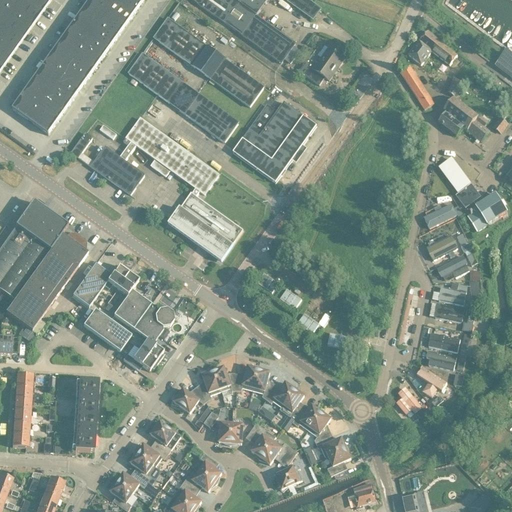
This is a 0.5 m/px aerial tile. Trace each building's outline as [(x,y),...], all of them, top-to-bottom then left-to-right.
[(0,0),(0,5),(14,15),(23,2),(19,0),(0,0)] [(90,0),(12,110),(48,136),(145,0),(90,0)] [(50,2),(46,0),(24,0),(23,2),(41,15),(50,2)] [(192,0),(281,64),(295,45),(256,17),(268,0),(284,0),(313,20),(321,9),(307,0),(192,0)] [(41,15),(23,2),(14,15),(32,28),(41,15)] [(0,24),(5,28),(14,15),(0,5),(0,24)] [(32,28),(14,15),(5,28),(23,41),(32,28)] [(154,39),(250,108),(264,89),(168,20),(154,39)] [(23,41),(5,28),(0,34),(0,43),(14,53),(23,41)] [(457,56),(456,55),(438,41),(438,40),(428,32),(409,56),(422,66),(431,54),(432,52),(450,66),(457,56)] [(229,41),(226,46),(238,54),(241,48),(229,41)] [(0,43),(0,62),(4,66),(14,53),(0,43)] [(320,87),(325,79),(329,82),(346,57),(331,46),(315,68),(306,62),(299,72),(320,87)] [(511,49),(510,48),(503,58),(497,66),(511,77),(510,78),(511,79),(511,49)] [(129,75),(224,143),(238,124),(143,55),(129,75)] [(409,67),(401,73),(400,73),(425,111),(434,105),(409,67)] [(484,129),(488,123),(487,122),(480,117),(479,118),(454,99),(443,113),(445,115),(439,123),(457,137),(463,129),(468,132),(477,139),(482,143),(490,133),(484,129)] [(317,127),(313,124),(304,117),(303,117),(284,104),(277,114),(267,106),(233,153),(276,184),(292,161),(296,164),(307,150),(303,146),(317,127)] [(501,134),(508,125),(499,118),(492,128),(501,134)] [(120,159),(125,162),(136,147),(156,161),(151,167),(166,178),(170,171),(195,189),(181,209),(180,209),(168,225),(222,264),(234,247),(233,246),(243,231),(196,198),(200,192),(205,196),(219,176),(141,120),(127,139),(131,143),(120,159)] [(112,142),(117,135),(103,124),(97,132),(112,142)] [(72,154),(79,159),(93,139),(86,134),(72,154)] [(105,148),(91,168),(131,196),(144,177),(125,162),(120,159),(105,148)] [(458,192),(469,184),(452,160),(440,169),(458,192)] [(339,176),(342,171),(330,164),(327,169),(339,176)] [(500,202),(496,195),(479,206),(476,201),(480,198),(471,186),(457,197),(470,216),(467,218),(478,233),(508,214),(503,207),(500,202)] [(0,284),(50,215),(33,203),(24,215),(15,228),(0,249),(0,284)] [(451,207),(423,219),(429,232),(456,219),(451,207)] [(458,217),(463,215),(458,208),(454,210),(458,217)] [(52,216),(50,215),(0,284),(0,290),(14,300),(49,251),(50,252),(68,227),(52,216)] [(463,235),(457,238),(472,267),(477,264),(463,235)] [(6,314),(24,327),(32,332),(88,255),(84,252),(66,239),(62,236),(6,314)] [(457,251),(451,239),(427,251),(433,263),(457,251)] [(253,259),(257,245),(251,243),(247,257),(253,259)] [(467,269),(468,268),(463,259),(437,272),(442,280),(451,275),(455,282),(469,275),(467,269)] [(117,290),(130,272),(123,267),(122,269),(119,266),(111,277),(95,265),(72,297),(88,309),(104,287),(109,290),(112,286),(117,290)] [(130,272),(117,290),(127,297),(114,316),(133,330),(151,305),(150,297),(142,299),(132,291),(139,281),(136,279),(137,277),(130,272)] [(472,280),(480,279),(480,272),(472,272),(472,280)] [(273,294),(280,285),(265,274),(258,284),(273,294)] [(465,306),(467,295),(441,290),(439,300),(465,306)] [(303,301),(288,291),(281,300),(296,311),(303,301)] [(470,310),(469,314),(467,324),(473,326),(473,324),(475,325),(481,326),(483,314),(476,313),(477,307),(479,297),(473,296),(471,306),(470,310)] [(434,322),(460,327),(465,306),(439,300),(434,322)] [(427,313),(433,315),(436,304),(430,302),(427,313)] [(159,311),(151,305),(133,330),(147,341),(140,351),(158,364),(163,357),(161,355),(164,352),(153,345),(163,331),(162,329),(170,327),(174,321),(173,314),(167,309),(159,311)] [(95,310),(83,327),(120,353),(131,336),(95,310)] [(320,326),(305,315),(298,325),(313,336),(320,326)] [(18,335),(30,344),(31,344),(37,336),(32,332),(24,327),(18,335)] [(349,338),(331,334),(328,346),(346,350),(349,338)] [(458,350),(460,342),(432,335),(428,350),(453,356),(454,349),(458,350)] [(0,338),(0,355),(11,356),(11,354),(17,354),(18,339),(0,338)] [(468,347),(462,346),(460,356),(466,357),(468,347)] [(158,364),(140,351),(133,360),(127,356),(123,361),(135,370),(139,365),(149,372),(151,369),(153,371),(158,364)] [(453,374),(457,361),(428,354),(426,361),(430,362),(428,368),(453,374)] [(459,359),(457,370),(463,371),(466,361),(459,359)] [(243,378),(236,379),(237,393),(242,392),(242,390),(253,392),(259,369),(256,368),(252,369),(248,367),(245,379),(243,378)] [(237,393),(236,379),(229,379),(228,379),(224,368),(219,370),(216,370),(213,370),(221,394),(231,390),(232,393),(237,393)] [(263,370),(259,369),(253,392),(263,395),(262,399),(266,402),(274,390),(267,385),(270,373),(265,372),(263,370)] [(221,394),(213,370),(209,372),(207,374),(202,376),(206,387),(205,388),(199,392),(208,403),(211,400),(210,397),(221,394)] [(447,388),(422,371),(417,379),(428,387),(422,396),(432,402),(438,393),(442,396),(447,388)] [(454,375),(453,387),(462,389),(464,376),(454,375)] [(32,389),(33,377),(17,376),(16,388),(32,389)] [(98,383),(79,382),(75,452),(94,454),(98,383)] [(274,390),(266,402),(271,405),(273,403),(281,409),(282,409),(296,389),(293,387),(290,387),(286,384),(279,393),(274,390)] [(426,403),(409,384),(399,393),(416,412),(426,403)] [(32,389),(16,388),(15,400),(31,401),(32,389)] [(282,409),(281,409),(280,411),(294,422),(301,413),(303,410),(298,407),(304,397),(300,394),(299,392),(298,390),(297,390),(296,389),(282,409)] [(208,403),(199,392),(194,396),(193,397),(183,390),(180,394),(178,396),(176,398),(175,399),(176,400),(174,404),(190,415),(199,402),(204,406),(208,403)] [(440,397),(432,403),(436,408),(444,402),(440,397)] [(15,400),(14,412),(31,413),(31,401),(15,400)] [(294,422),(292,424),(298,428),(300,426),(308,432),(323,412),(320,410),(316,410),(312,407),(305,416),(301,413),(294,422)] [(260,413),(269,419),(272,414),(263,408),(260,413)] [(417,416),(421,420),(429,414),(425,409),(417,416)] [(31,413),(14,412),(14,424),(30,425),(31,413)] [(325,414),(323,412),(308,432),(317,438),(314,442),(316,445),(328,439),(324,430),(331,420),(327,417),(325,414)] [(204,425),(211,430),(219,418),(212,413),(204,425)] [(157,448),(168,456),(175,447),(170,444),(176,434),(160,423),(158,426),(156,425),(155,427),(154,429),(154,432),(151,436),(160,443),(157,448)] [(14,424),(13,436),(29,437),(30,425),(14,424)] [(230,447),(232,425),(220,424),(219,444),(223,444),(227,446),(230,447)] [(232,425),(230,447),(234,446),(237,445),(242,446),(243,426),(232,425)] [(253,440),(261,428),(256,425),(248,436),(253,440)] [(261,428),(253,440),(258,443),(251,453),(255,456),(257,459),(260,461),(274,441),(276,439),(261,428)] [(29,437),(13,436),(12,448),(28,449),(29,437)] [(43,454),(50,455),(50,454),(51,438),(45,438),(45,445),(44,445),(43,452),(39,452),(39,454),(43,454)] [(328,439),(316,445),(318,451),(321,449),(326,460),(328,458),(348,449),(346,446),(344,444),(341,439),(331,444),(328,439)] [(274,441),(260,461),(263,463),(266,463),(270,466),(277,456),(282,460),(290,449),(284,445),(283,447),(274,441)] [(138,452),(136,454),(156,468),(162,459),(165,461),(168,456),(157,448),(153,453),(144,446),(141,450),(138,452)] [(297,454),(290,449),(282,460),(289,465),(297,454)] [(328,458),(333,468),(327,470),(331,478),(344,472),(340,465),(351,460),(349,456),(349,452),(348,449),(328,458)] [(156,468),(136,454),(134,457),(133,461),(131,465),(140,471),(137,476),(148,484),(152,479),(150,477),(156,468)] [(216,463),(204,455),(200,460),(205,464),(199,473),(217,485),(218,482),(219,479),(222,475),(212,468),(216,463)] [(280,488),(282,491),(302,482),(298,472),(300,470),(298,466),(275,477),(277,481),(277,484),(278,487),(278,489),(280,488)] [(217,485),(199,473),(193,482),(188,478),(184,483),(195,491),(199,487),(208,493),(211,490),(214,488),(217,485)] [(33,478),(31,485),(36,487),(41,474),(33,474),(31,478),(33,478)] [(118,480),(115,483),(133,495),(140,486),(145,490),(148,484),(137,476),(133,481),(124,474),(121,478),(118,480)] [(0,475),(0,490),(8,493),(13,481),(0,475)] [(50,479),(46,490),(61,496),(65,485),(50,479)] [(133,495),(115,483),(114,486),(113,489),(110,493),(120,500),(116,505),(126,511),(128,511),(132,507),(127,504),(133,495)] [(195,491),(184,483),(174,498),(178,502),(179,501),(194,511),(197,511),(198,510),(199,507),(201,503),(192,496),(195,491)] [(360,508),(376,503),(371,485),(354,491),(360,508)] [(0,490),(0,506),(3,507),(15,511),(16,511),(18,511),(19,508),(8,504),(9,501),(6,500),(8,493),(0,490)] [(46,490),(41,502),(56,507),(61,496),(46,490)] [(419,511),(415,495),(403,497),(403,498),(405,511),(419,511)] [(485,511),(493,504),(485,495),(468,511),(485,511)] [(194,511),(179,501),(178,502),(172,510),(167,507),(164,511),(163,511),(194,511)] [(41,502),(37,511),(54,511),(56,507),(41,502)]
